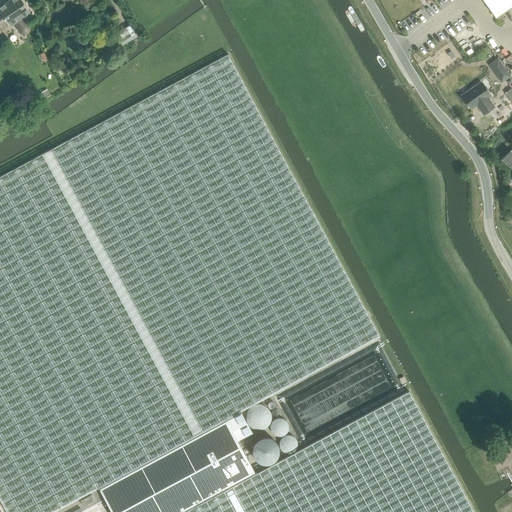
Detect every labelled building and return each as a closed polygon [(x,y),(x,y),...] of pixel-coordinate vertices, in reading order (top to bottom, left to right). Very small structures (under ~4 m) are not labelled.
[(28,28),(28,27),(23,19),(30,14),(21,0),(12,0),(0,8),(0,32),(3,30),(1,27),(7,24),(9,27),(15,24),(20,32),(21,33),(21,34),(22,34),(23,34),(24,34),(25,34),(26,34),(27,34),(27,33),(28,33),(28,32),(28,31),(29,30),(29,29),(28,28)] [(511,0),(483,0),(496,18),(511,6),(511,0)] [(139,35),(132,24),(115,34),(122,45),(139,35)] [(227,54),(0,176),(0,498),(7,511),(52,511),(98,488),(104,499),(111,511),(473,511),(468,503),(459,485),(438,445),(428,428),(409,391),(408,391),(255,473),(238,441),(252,433),(240,411),(379,336),(375,328),(365,311),(356,293),(346,275),(336,256),(327,238),(308,203),(294,178),(284,160),(275,142),(266,125),(253,101),(243,83),(234,66),(227,54)] [(479,86),(462,97),(471,111),(477,107),(483,116),(494,108),(488,100),(492,97),(482,83),(479,86)] [(47,89),(38,94),(42,100),(51,95),(47,89)] [(511,152),(511,151),(502,159),(511,169),(511,152)] [(261,463),(265,464),(270,463),(274,461),(277,458),(279,454),(279,450),(279,447),(277,443),(274,440),(270,438),(265,437),(261,438),(258,440),(255,442),(253,446),(252,450),(253,455),(255,459),(258,461),(261,463)] [(92,495),(81,501),(84,506),(95,500),(92,495)]
